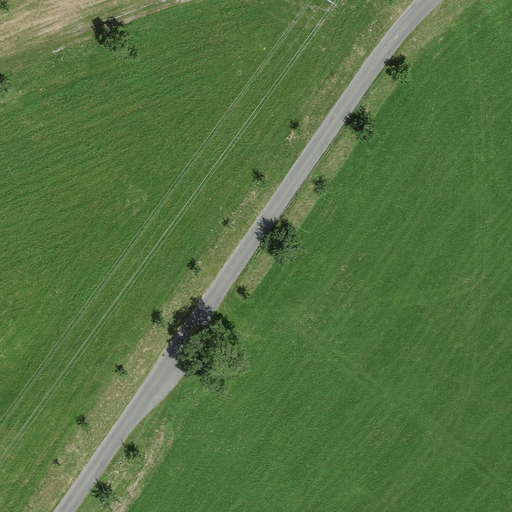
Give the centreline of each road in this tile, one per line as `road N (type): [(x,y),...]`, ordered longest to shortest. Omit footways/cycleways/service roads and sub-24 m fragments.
road 1 (tertiary): [(422,0),(60,511)]
road 2 (track): [(0,65),(162,0)]
